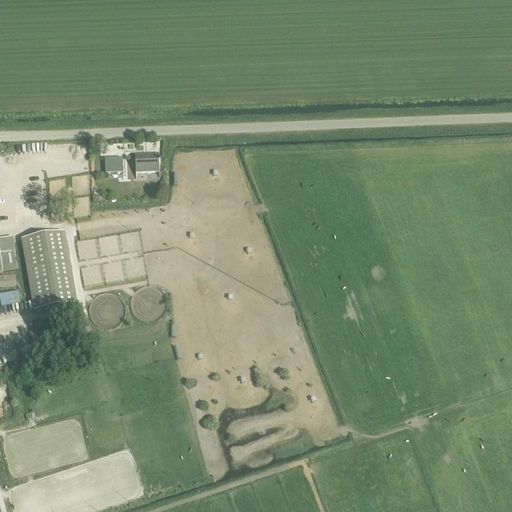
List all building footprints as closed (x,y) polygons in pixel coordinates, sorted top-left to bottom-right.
[(135,157),(135,174),(136,174),(159,173),(158,157),(135,157)] [(122,160),(105,161),(105,175),(122,174),(122,160)] [(36,203),(38,215),(49,214),(47,201),(36,203)] [(17,205),(17,216),(36,216),(36,204),(17,205)] [(75,305),(63,235),(55,236),(23,242),(35,312),(63,307),(75,305)] [(0,274),(17,271),(11,239),(0,240),(0,274)] [(15,277),(0,277),(0,289),(15,288),(15,277)] [(51,345),(50,327),(55,327),(54,320),(32,320),(32,345),(51,345)]
